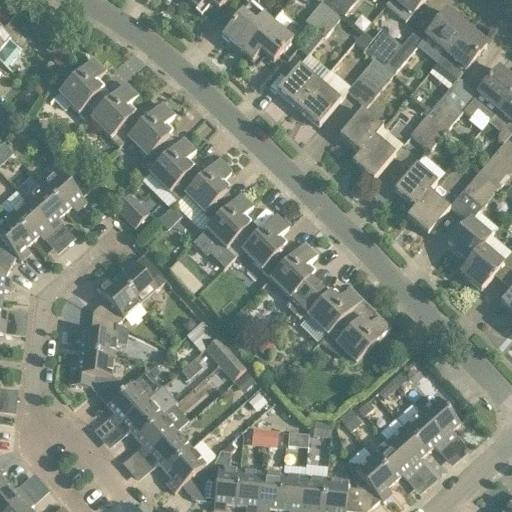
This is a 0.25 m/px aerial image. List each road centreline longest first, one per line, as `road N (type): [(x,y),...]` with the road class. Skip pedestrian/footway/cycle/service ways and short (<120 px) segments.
road 1 (residential): [(511,412),(159,50),(81,0)]
road 2 (residential): [(133,511),(97,460),(41,411),(38,384),(51,295),(121,228)]
